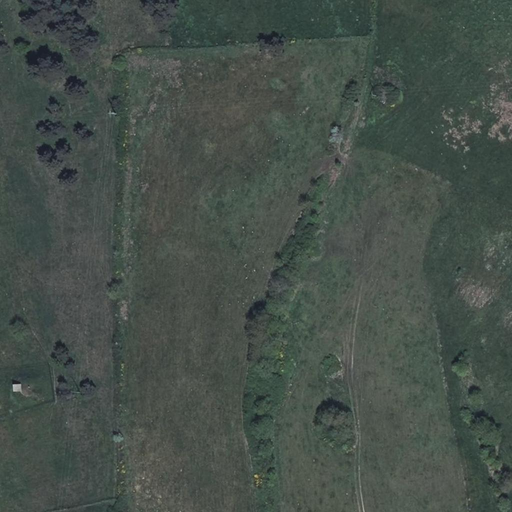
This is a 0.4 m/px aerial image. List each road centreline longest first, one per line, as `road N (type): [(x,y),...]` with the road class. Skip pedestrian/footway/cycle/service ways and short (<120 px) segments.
road 1 (track): [(354,0),(358,70),(260,350),(252,470),(261,511)]
road 2 (track): [(511,73),(418,199),(375,300),(361,414),(382,511)]
